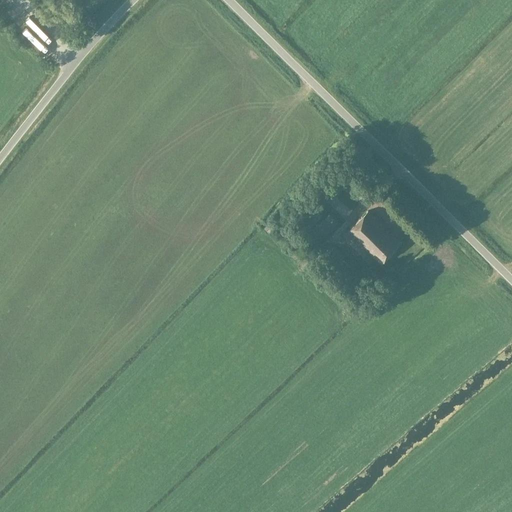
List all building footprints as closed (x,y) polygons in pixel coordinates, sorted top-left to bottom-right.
[(38,36),(40,44),(48,42),(46,34),(38,36)] [(64,58),(55,48),(56,46),(50,40),(41,48),(57,65),(64,58)] [(322,212),(322,211),(322,210),(321,209),(321,208),(320,206),(319,205),(319,204),(317,203),(316,202),(314,202),(313,201),(312,201),(310,202),(309,202),(308,202),(307,202),(306,203),(304,204),(304,205),(303,206),(302,207),(302,208),(302,209),(302,210),(301,211),(301,212),(302,213),(302,214),(302,215),(302,216),(303,217),(304,218),(304,219),(305,219),(306,220),(307,221),(309,221),(310,221),(312,222),(313,221),(315,221),(317,220),(318,219),(319,219),(319,218),(320,217),(321,216),(321,215),(321,214),(322,213),(322,212)] [(348,230),(343,235),(350,242),(355,237),(381,263),(401,243),(368,210),(348,230)] [(330,213),(306,237),(314,245),(338,221),(330,213)] [(353,269),(331,248),(325,254),(346,276),(353,269)]
